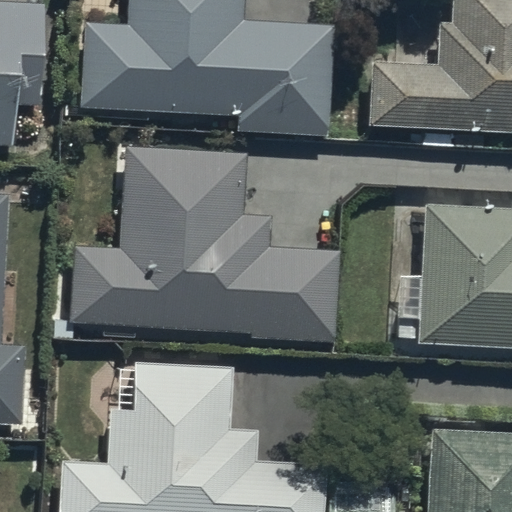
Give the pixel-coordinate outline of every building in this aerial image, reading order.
[(0,0),(0,146),(41,148),(47,0),(0,0)] [(79,20),(75,109),(332,122),(337,26),(249,21),(250,0),(129,0),(128,22),(79,20)] [(368,128),(511,135),(511,0),(455,0),(451,67),(372,63),(368,128)] [(71,327),(343,334),(345,253),(249,250),(251,145),(131,142),(129,247),(73,246),(71,327)] [(0,422),(12,424),(24,199),(0,197),(0,422)] [(421,345),(511,351),(511,222),(430,217),(421,345)] [(63,511),(323,511),(326,465),(232,461),(235,369),(123,364),(65,455),(63,511)] [(511,511),(511,436),(426,432),(421,511),(511,511)]
